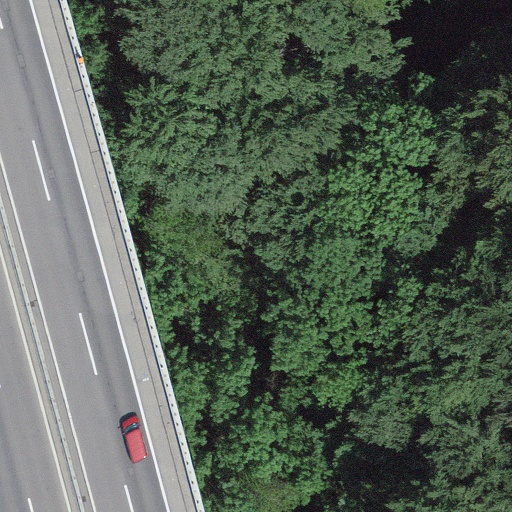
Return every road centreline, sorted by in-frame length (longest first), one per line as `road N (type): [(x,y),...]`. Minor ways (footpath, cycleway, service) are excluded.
road 1 (motorway): [(130,511),(0,30)]
road 2 (motorway): [(0,379),(32,511)]
